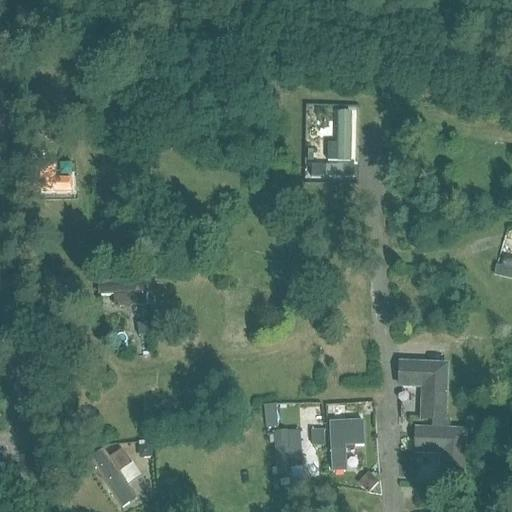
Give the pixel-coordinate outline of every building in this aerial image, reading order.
[(56,73),(57,84),(62,84),(62,86),(66,86),(66,73),(56,73)] [(327,145),(327,164),(351,164),(352,115),(337,115),(337,145),(327,145)] [(46,153),(45,137),(24,139),(25,155),(46,153)] [(114,166),(112,178),(136,180),(135,192),(143,193),(144,181),(148,181),(149,170),(114,166)] [(73,179),(56,179),(56,167),(31,167),(31,195),(72,195),(73,179)] [(313,176),(323,176),(323,167),(313,167),(313,176)] [(429,190),(445,194),(446,187),(431,184),(429,190)] [(159,213),(159,201),(147,200),(146,212),(159,213)] [(48,227),(47,217),(36,218),(37,228),(48,227)] [(38,253),(70,252),(70,240),(60,240),(60,230),(45,231),(45,240),(37,241),(38,253)] [(494,238),(474,243),(476,253),(496,248),(494,238)] [(236,242),(236,257),(283,257),(284,242),(236,242)] [(511,270),(511,260),(503,258),(501,267),(511,270)] [(51,259),(39,260),(39,309),(61,308),(61,295),(51,295),(51,259)] [(149,284),(159,283),(159,274),(149,275),(149,284)] [(114,297),(114,309),(146,307),(146,295),(147,295),(147,282),(97,285),(98,298),(114,297)] [(177,298),(156,298),(156,331),(169,331),(169,318),(177,318),(177,298)] [(268,302),(231,300),(228,343),(247,344),(248,325),(266,326),(268,302)] [(79,301),(66,302),(66,312),(80,312),(79,301)] [(135,321),(137,338),(150,337),(148,320),(135,321)] [(434,425),(434,432),(447,432),(447,425),(449,426),(451,367),(401,365),(400,391),(424,392),(423,424),(434,425)] [(283,424),(282,409),(272,410),(273,425),(283,424)] [(363,422),(330,424),(332,474),(346,473),(345,448),(364,448),(363,422)] [(151,428),(152,438),(162,438),(161,427),(151,428)] [(470,433),(447,432),(434,432),(417,431),(416,458),(441,458),(440,492),(468,493),(470,433)] [(303,468),(300,432),(275,433),(278,482),(291,481),(289,469),(303,468)] [(324,432),(312,433),(313,448),(325,447),(324,432)] [(142,447),(136,459),(147,465),(154,454),(142,447)] [(123,510),(137,501),(119,474),(131,465),(121,451),(109,460),(104,451),(90,461),(123,510)] [(89,461),(79,468),(84,476),(95,469),(89,461)] [(358,485),(368,494),(378,483),(368,473),(358,485)]
